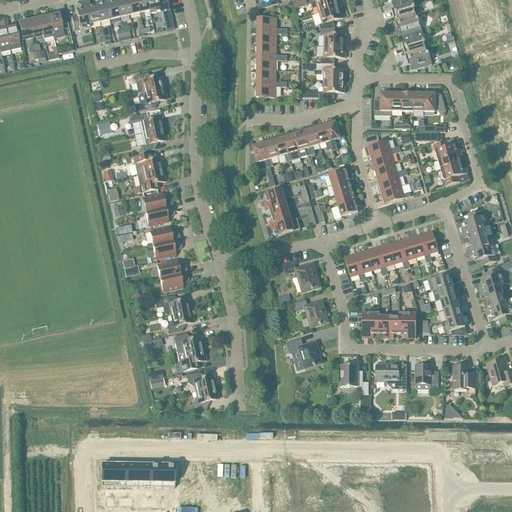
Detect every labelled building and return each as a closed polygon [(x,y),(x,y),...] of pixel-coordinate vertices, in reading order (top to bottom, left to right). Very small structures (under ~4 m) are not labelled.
[(95,6),(99,23),(109,21),(104,0),(101,0),(100,0),(101,5),(95,6)] [(104,0),(109,21),(119,18),(115,1),(110,3),(109,0),(104,0)] [(115,1),(119,18),(129,16),(125,0),(120,0),(121,0),(115,1)] [(125,0),(129,16),(139,14),(135,0),(125,0)] [(135,0),(139,14),(149,12),(146,0),(135,0)] [(146,0),(149,12),(149,15),(156,14),(155,13),(159,13),(169,10),(166,0),(146,0)] [(307,6),(306,0),(303,1),(299,2),(294,4),(293,4),(295,10),(307,6)] [(317,8),(319,15),(339,8),(336,0),(328,0),(324,1),(323,0),(309,0),(312,10),(317,8)] [(394,21),(415,15),(413,10),(414,9),(411,0),(401,0),(392,3),(395,14),(393,15),(394,21)] [(89,26),(90,25),(99,23),(95,6),(90,7),(89,3),(84,4),(89,26)] [(89,26),(84,4),(80,5),(81,9),(79,10),(78,10),(75,10),(76,16),(71,18),(74,32),(81,31),(81,30),(84,30),(90,28),(90,25),(89,26)] [(319,26),(320,31),(333,30),(331,23),(343,19),(339,8),(319,15),(322,25),(319,26)] [(48,17),(53,38),(53,37),(63,35),(59,14),(48,17)] [(399,27),(402,38),(421,32),(418,20),(416,20),(415,15),(394,21),(395,21),(396,27),(399,27)] [(38,19),(43,37),(43,40),(53,38),(48,17),(38,19)] [(28,21),(33,39),(43,37),(38,19),(28,21)] [(257,19),(257,33),(276,33),(287,33),(287,31),(276,30),(276,20),(257,19)] [(22,42),(33,39),(28,21),(18,23),(22,42)] [(5,29),(9,48),(10,51),(20,49),(20,45),(15,27),(5,29)] [(0,30),(0,49),(9,48),(5,29),(0,30)] [(324,37),(324,48),(345,48),(345,37),(332,37),(333,30),(320,31),(321,31),(320,37),(324,37)] [(404,55),(404,56),(425,49),(423,44),(425,44),(421,32),(402,38),(405,49),(403,49),(405,55),(404,55)] [(257,33),(257,45),(276,45),(276,36),(287,36),(287,33),(276,33),(257,33)] [(257,45),(257,59),(276,59),(287,59),(287,57),(276,57),(276,45),(257,45)] [(320,59),(320,65),(332,65),(332,59),(345,60),(345,48),(324,48),(324,59),(320,59)] [(426,55),(425,49),(404,56),(405,56),(407,62),(409,61),(412,72),(431,67),(428,54),(426,55)] [(36,53),(38,64),(41,63),(40,59),(45,58),(43,51),(36,53)] [(29,62),(30,62),(34,61),(35,65),(38,64),(36,53),(28,54),(29,62)] [(257,59),(257,72),(276,72),(276,62),(287,62),(287,59),(276,59),(257,59)] [(323,72),(323,83),(345,83),(345,72),(332,71),(332,65),(320,65),(316,65),(316,72),(323,72)] [(257,72),(256,86),(286,86),(286,83),(275,83),(276,72),(257,72)] [(142,88),(143,94),(163,89),(161,83),(163,82),(161,77),(148,80),(147,74),(134,77),(135,85),(141,88),(142,88)] [(320,100),(332,100),(332,94),(344,94),(345,83),(323,83),(323,93),(320,93),(320,100)] [(286,89),(286,86),(256,86),(256,99),(275,100),(275,89),(286,89)] [(137,99),(138,105),(134,106),(135,113),(155,109),(153,103),(166,100),(165,95),(164,95),(163,89),(143,94),(139,95),(137,99)] [(98,92),(92,94),(94,103),(100,102),(98,92)] [(391,118),(391,113),(391,95),(380,95),(380,101),(374,101),(374,118),(391,118)] [(391,95),(391,113),(402,113),(402,95),(391,95)] [(402,95),(402,113),(413,113),(413,95),(402,95)] [(413,95),(413,113),(424,113),(424,95),(413,95)] [(424,95),(424,113),(435,114),(435,107),(442,107),(443,108),(440,98),(435,98),(435,96),(424,95)] [(133,124),(136,136),(142,135),(162,130),(161,124),(162,124),(161,118),(148,121),(147,115),(128,119),(129,125),(133,124)] [(104,124),(96,126),(99,137),(106,135),(104,124)] [(329,143),(332,150),(335,149),(333,142),(340,140),(335,124),(325,127),(329,143)] [(424,128),(423,134),(435,134),(445,134),(445,126),(435,125),(435,128),(424,128)] [(315,133),(319,146),(326,144),(328,151),(332,150),(329,143),(325,127),(314,130),(315,133)] [(138,147),(139,147),(141,153),(154,150),(153,144),(166,141),(165,136),(164,136),(162,130),(142,135),(136,136),(138,147)] [(309,149),(311,156),(315,155),(313,148),(319,146),(315,133),(314,130),(304,133),(309,149)] [(294,136),(298,152),(305,150),(307,157),(311,156),(309,149),(304,133),(294,136)] [(408,134),(402,136),(405,145),(411,143),(408,134)] [(288,155),(290,163),(294,161),(292,154),(298,152),(294,136),(283,139),(288,155)] [(273,142),(278,158),(284,157),(286,164),(290,163),(288,155),(283,139),(273,142)] [(433,146),(438,162),(462,155),(460,150),(456,151),(453,140),(445,143),(444,140),(432,144),(433,146)] [(367,147),(371,159),(400,150),(399,148),(390,150),(387,141),(367,147)] [(268,164),(269,169),(273,168),(271,160),(278,158),(273,142),(262,145),(264,149),(267,161),(268,164)] [(257,165),(263,163),(266,170),(267,176),(271,174),(269,169),(268,164),(267,161),(264,149),(262,145),(252,148),(254,155),(250,157),(250,169),(258,167),(257,165)] [(371,159),(374,170),(394,164),(392,156),(401,153),(400,150),(371,159)] [(132,159),(134,167),(136,177),(162,171),(160,165),(162,165),(160,159),(152,161),(151,155),(132,159)] [(349,155),(342,157),(345,166),(351,164),(352,164),(350,155),(349,155)] [(438,162),(441,172),(461,166),(459,161),(463,159),(462,155),(438,162)] [(342,157),(336,159),(338,168),(345,166),(342,157)] [(374,170),(377,181),(407,173),(406,171),(397,173),(394,164),(374,170)] [(462,171),(461,166),(441,172),(445,187),(459,183),(458,177),(468,174),(466,170),(462,171)] [(136,177),(138,187),(140,194),(154,191),(152,185),(165,182),(164,177),(163,177),(162,171),(136,177)] [(328,176),(332,187),(353,181),(351,176),(347,177),(345,171),(328,176)] [(111,172),(102,174),(104,183),(113,182),(111,172)] [(377,181),(381,193),(401,187),(398,179),(407,176),(407,173),(377,181)] [(332,187),(335,198),(352,193),(350,187),(354,185),(353,181),(332,187)] [(385,205),(410,198),(413,197),(412,193),(403,195),(401,187),(381,193),(385,205)] [(113,190),(107,192),(109,203),(115,202),(113,190)] [(262,202),(264,207),(285,201),(282,190),(265,195),(266,201),(262,202)] [(335,198),(338,208),(359,202),(357,197),(353,198),(352,193),(335,198)] [(142,199),(145,214),(170,208),(169,202),(169,201),(168,201),(163,202),(162,195),(142,199)] [(269,211),(271,216),(288,211),(285,201),(264,207),(265,212),(269,211)] [(360,206),(359,202),(338,208),(341,218),(358,213),(356,207),(360,206)] [(120,207),(113,209),(115,218),(122,217),(120,207)] [(166,217),(171,216),(172,215),(170,208),(145,214),(148,228),(168,223),(166,217)] [(461,229),(462,235),(483,228),(483,229),(483,228),(486,227),(484,221),(483,218),(484,218),(482,211),(478,212),(477,209),(469,212),(470,215),(467,216),(469,221),(463,223),(465,228),(461,229)] [(269,223),(270,228),(291,222),(288,211),(271,216),(273,222),(269,223)] [(325,223),(322,213),(316,214),(319,225),(325,223)] [(316,225),(313,215),(307,217),(310,227),(316,225)] [(294,232),(291,222),(270,228),(271,233),(275,231),(277,237),(294,232)] [(149,232),(152,247),(178,241),(176,235),(175,234),(170,235),(169,228),(149,232)] [(468,237),(469,243),(486,238),(483,229),(483,228),(462,235),(463,239),(468,237)] [(420,236),(429,264),(432,263),(430,255),(438,253),(432,233),(420,236)] [(409,240),(416,259),(424,257),(426,265),(429,264),(420,236),(409,240)] [(466,249),(468,254),(489,247),(486,238),(469,243),(471,248),(466,249)] [(399,243),(408,270),(410,269),(408,262),(416,259),(409,240),(399,243)] [(174,250),(178,249),(179,248),(178,241),(152,247),(155,261),(175,257),(174,250)] [(387,246),(395,266),(402,263),(404,271),(408,270),(399,243),(387,246)] [(378,249),(385,277),(388,276),(386,268),(395,266),(387,246),(378,249)] [(489,247),(468,254),(469,258),(473,257),(475,263),(481,261),(482,267),(497,262),(495,256),(494,256),(494,253),(492,246),(489,247)] [(366,252),(372,272),(380,270),(382,277),(385,277),(378,249),(366,252)] [(355,256),(363,283),(366,282),(364,275),(372,272),(366,252),(355,256)] [(344,259),(350,279),(359,276),(361,284),(363,283),(355,256),(344,259)] [(156,266),(159,280),(185,275),(183,268),(183,267),(182,267),(178,268),(176,261),(156,266)] [(508,263),(502,265),(504,272),(510,269),(508,263)] [(320,289),(313,265),(296,270),(294,265),(282,268),(285,277),(296,273),(302,294),(320,289)] [(478,288),(480,294),(500,287),(500,288),(501,288),(501,287),(504,286),(502,280),(501,277),(499,270),(485,274),(486,280),(480,282),(481,285),(482,285),(482,287),(478,288)] [(181,283),(186,282),(186,281),(185,275),(159,280),(162,294),(182,290),(181,283)] [(432,293),(453,287),(449,276),(435,280),(435,278),(427,280),(431,293),(432,293)] [(410,285),(402,287),(404,293),(412,291),(410,285)] [(435,303),(440,301),(440,302),(456,297),(453,287),(432,293),(435,303)] [(485,299),(486,302),(504,297),(501,288),(500,288),(500,287),(480,294),(481,298),(485,296),(486,299),(485,299)] [(138,293),(129,295),(131,303),(140,301),(138,293)] [(170,316),(170,317),(190,312),(188,306),(189,306),(188,300),(175,303),(174,297),(154,302),(155,309),(162,308),(163,314),(167,316),(170,316)] [(440,302),(443,312),(459,307),(456,297),(440,302)] [(484,308),(485,313),(506,307),(506,306),(509,306),(509,305),(506,306),(504,297),(486,302),(487,304),(488,307),(484,308)] [(310,329),(328,324),(322,302),(307,307),(305,301),(294,304),(296,313),(305,310),(310,329)] [(511,312),(509,306),(506,306),(506,307),(485,313),(487,317),(491,316),(492,319),(491,319),(492,322),(498,320),(500,326),(511,321),(511,314),(511,315),(511,312)] [(441,324),(462,318),(459,307),(443,312),(446,322),(441,324)] [(191,319),(190,312),(170,317),(171,322),(170,322),(166,327),(168,335),(182,332),(180,326),(193,323),(192,318),(191,319)] [(373,335),(379,335),(379,318),(379,317),(379,314),(362,314),(362,339),(373,339),(373,335)] [(399,318),(399,335),(404,335),(404,340),(416,340),(416,315),(399,314),(399,318)] [(379,318),(379,335),(384,335),(384,339),(389,340),(389,318),(379,317),(379,318)] [(389,318),(389,340),(394,340),(394,335),(399,335),(399,318),(389,318)] [(465,328),(462,318),(441,324),(444,334),(465,328)] [(173,338),(175,346),(177,356),(202,351),(201,344),(202,344),(201,338),(188,341),(186,335),(173,338)] [(301,340),(300,340),(299,337),(285,341),(286,344),(289,354),(298,351),(304,370),(322,365),(316,343),(303,347),(301,340)] [(149,342),(142,344),(142,345),(143,351),(147,350),(150,349),(149,343),(149,342)] [(177,356),(179,366),(181,374),(194,371),(193,365),(206,362),(205,357),(204,357),(202,351),(177,356)] [(511,385),(511,372),(508,374),(504,360),(486,365),(493,387),(502,384),(504,388),(511,385)] [(358,373),(358,367),(349,367),(349,366),(340,366),(340,388),(358,388),(358,387),(362,387),(362,396),(368,396),(368,384),(362,384),(362,373),(358,373)] [(406,390),(406,366),(376,366),(376,383),(385,383),(392,390),(406,390)] [(415,386),(415,390),(417,392),(429,392),(430,390),(431,388),(438,388),(438,373),(431,373),(431,367),(415,367),(415,386)] [(475,396),(475,379),(475,376),(469,376),(469,367),(453,367),(452,391),(467,391),(467,396),(475,396)] [(193,387),(195,393),(215,389),(213,382),(214,382),(213,377),(200,380),(199,373),(185,376),(187,384),(192,388),(193,387)] [(306,382),(301,387),(305,391),(310,385),(306,382)] [(216,395),(215,389),(195,393),(196,398),(195,399),(191,404),(193,412),(206,409),(205,403),(218,400),(217,395),(216,395)] [(449,405),(445,409),(445,419),(449,419),(453,419),(453,409),(449,405)] [(113,466),(101,465),(100,488),(113,489),(113,466)] [(113,466),(113,489),(125,489),(125,466),(113,466)] [(125,466),(125,489),(137,489),(137,466),(125,466)] [(149,466),(137,466),(137,489),(149,489),(149,466)] [(149,466),(149,489),(161,489),(162,466),(149,466)] [(162,466),(161,489),(174,489),(174,466),(162,466)] [(191,483),(183,483),(183,498),(192,498),(192,493),(205,493),(206,470),(191,469),(191,483)] [(217,483),(217,498),(226,498),(226,493),(239,493),(239,486),(242,486),(242,477),(240,477),(240,470),(225,470),(225,483),(217,483)]
